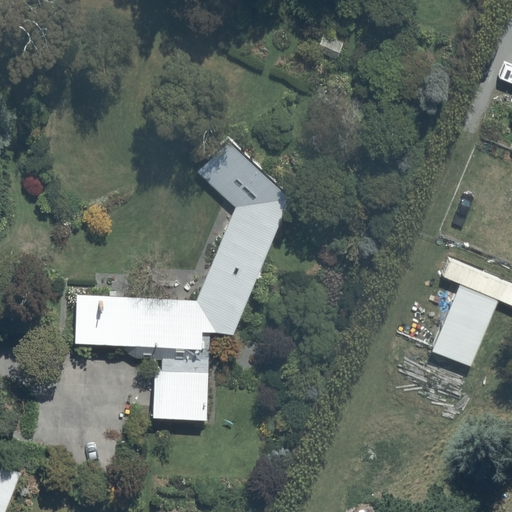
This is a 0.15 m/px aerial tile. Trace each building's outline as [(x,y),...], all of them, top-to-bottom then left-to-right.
[(320,29),(312,46),(333,56),(341,39),(320,29)] [(74,291),(71,335),(198,340),(199,324),(231,325),(287,189),(225,133),(195,166),(234,202),(194,295),(74,291)] [(455,278),(429,342),(469,358),(495,295),(455,278)] [(207,367),(152,366),(149,408),(205,410),(207,367)] [(0,511),(2,511),(21,463),(0,454),(0,511)]
